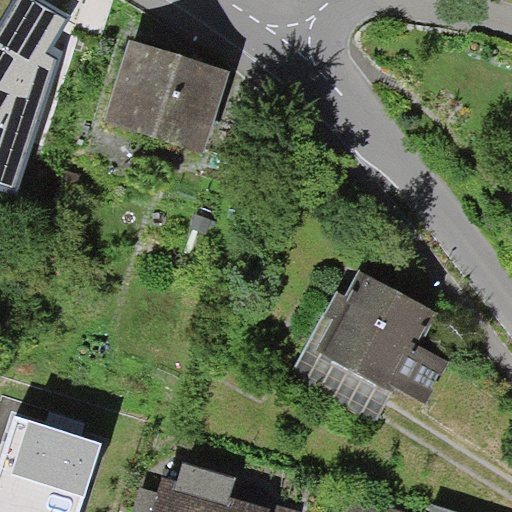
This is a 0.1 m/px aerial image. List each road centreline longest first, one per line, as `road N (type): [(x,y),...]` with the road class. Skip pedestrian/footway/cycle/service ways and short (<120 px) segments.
road 1 (residential): [(511,314),(412,179),(292,44)]
road 2 (residential): [(389,0),(511,35)]
